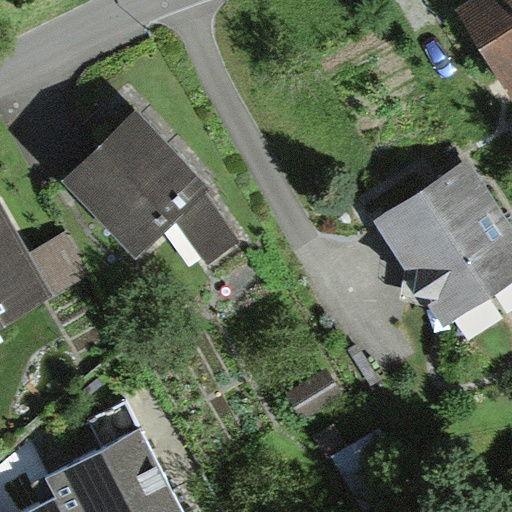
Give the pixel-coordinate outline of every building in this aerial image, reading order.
[(511,0),(463,0),(511,77),(511,0)] [(137,118),(64,190),(138,264),(179,223),(208,267),(239,244),(208,191),(169,151),(137,118)] [(511,270),(511,217),(466,148),(374,209),(444,315),(511,270)] [(0,330),(53,298),(32,260),(0,208),(0,330)] [(70,238),(32,260),(53,298),(92,276),(70,238)] [(326,363),(289,385),(306,413),(343,391),(326,363)] [(184,511),(137,419),(49,463),(63,490),(18,511),(184,511)] [(339,456),(370,503),(407,478),(376,431),(339,456)]
